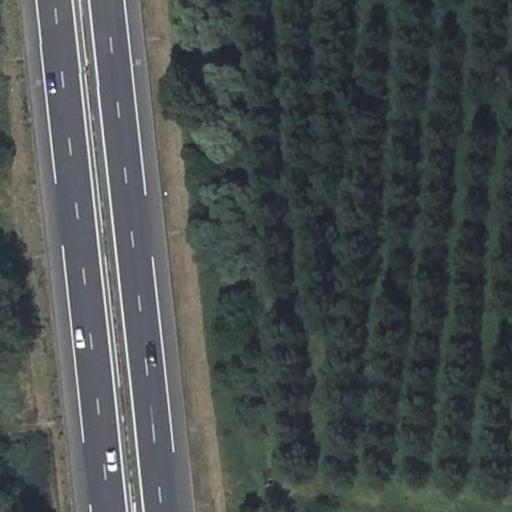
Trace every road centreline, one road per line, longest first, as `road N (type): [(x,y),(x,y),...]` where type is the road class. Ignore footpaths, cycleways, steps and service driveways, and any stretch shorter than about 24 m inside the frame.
road 1 (motorway): [(167,511),(112,0)]
road 2 (motorway): [(59,0),(114,511)]
